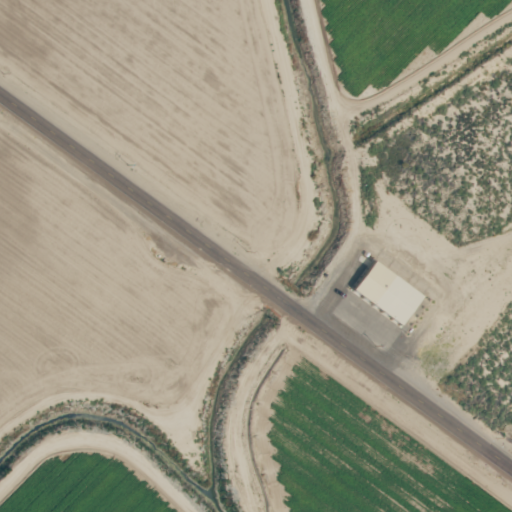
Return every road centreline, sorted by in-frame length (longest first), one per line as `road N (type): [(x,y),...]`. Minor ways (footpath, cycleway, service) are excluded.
road 1 (primary): [(0,93),(511,469)]
road 2 (track): [(275,295),(184,416),(60,416),(0,450)]
